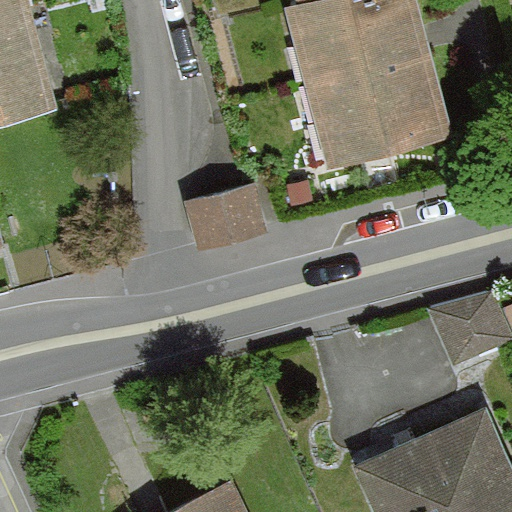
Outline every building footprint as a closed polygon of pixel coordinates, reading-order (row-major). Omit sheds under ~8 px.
[(0,0),(0,116),(59,101),(32,0),(0,0)] [(455,131),(420,0),(323,0),(308,4),(300,6),(341,162),(455,131)] [(261,188),(198,204),(209,248),(272,232),(261,188)] [(511,324),(500,294),(439,310),(462,361),(511,338),(511,324)] [(368,469),(386,511),(511,511),(511,456),(493,413),(368,469)] [(250,511),(237,484),(178,511),(250,511)]
